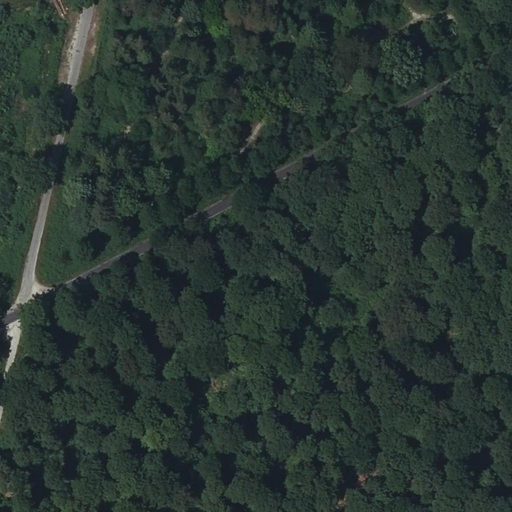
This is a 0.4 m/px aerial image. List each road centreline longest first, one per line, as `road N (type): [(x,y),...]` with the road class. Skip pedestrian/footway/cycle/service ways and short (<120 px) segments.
road 1 (unclassified): [(511,55),(0,322)]
road 2 (track): [(93,0),(0,416)]
